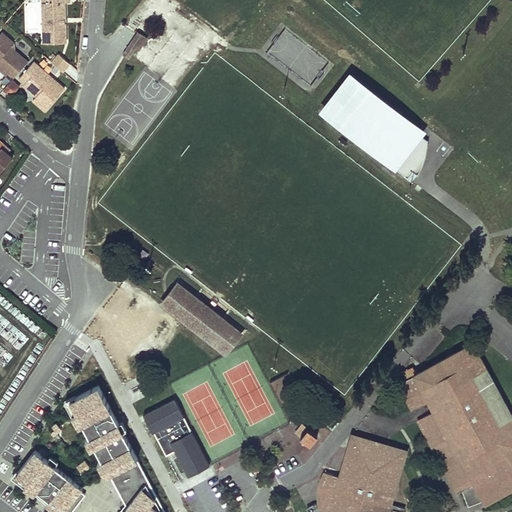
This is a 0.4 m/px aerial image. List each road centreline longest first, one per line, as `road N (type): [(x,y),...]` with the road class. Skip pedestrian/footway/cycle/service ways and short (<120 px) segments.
road 1 (residential): [(79,178),(73,328),(0,441)]
road 2 (residential): [(96,0),(92,39),(102,69),(87,95),(79,178)]
